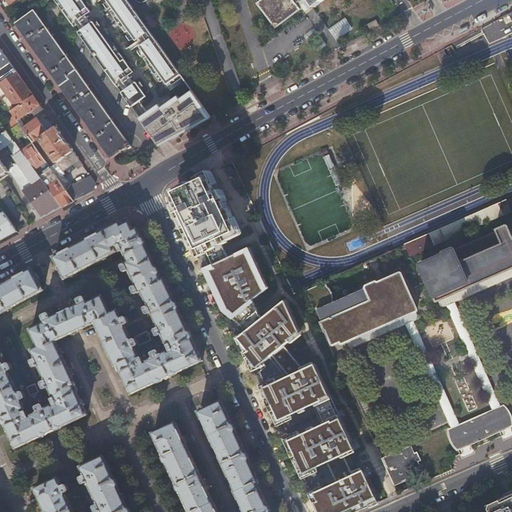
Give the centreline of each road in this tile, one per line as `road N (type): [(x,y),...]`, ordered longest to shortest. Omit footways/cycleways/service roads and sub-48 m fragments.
road 1 (residential): [(143,184),(296,511)]
road 2 (secondary): [(143,184),(424,31)]
road 3 (residential): [(121,197),(0,33)]
road 4 (secondary): [(0,263),(121,197)]
road 5 (residential): [(392,511),(511,458)]
